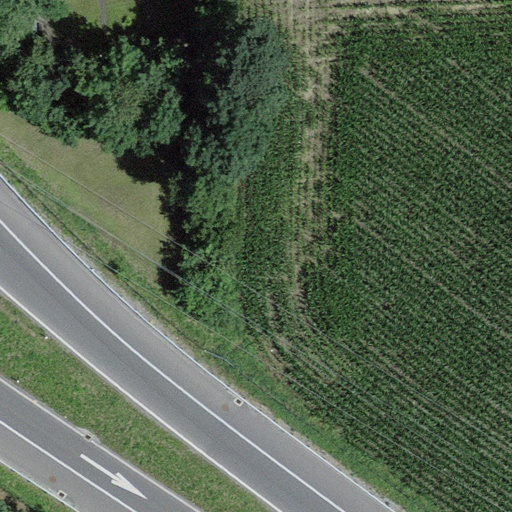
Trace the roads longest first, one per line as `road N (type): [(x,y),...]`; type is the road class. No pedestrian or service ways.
road 1 (trunk): [(312,511),(63,316),(0,254)]
road 2 (trunk): [(0,399),(167,511)]
